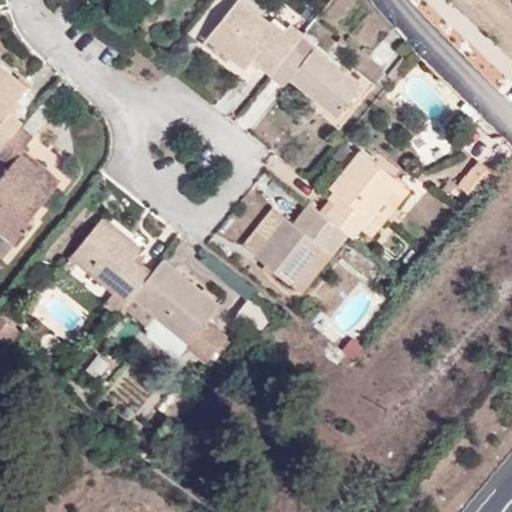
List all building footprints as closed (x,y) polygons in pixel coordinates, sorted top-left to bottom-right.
[(273,74),(304,36),(306,33),(292,23),(284,33),(242,0),(238,0),(209,37),(233,58),(247,69),(255,59),(273,74)] [(315,50),(317,47),(304,36),(273,74),(285,85),(291,78),(339,116),(362,87),(315,50)] [(229,64),(233,58),(209,37),(204,44),(229,64)] [(390,75),(394,79),(410,59),(406,55),(390,75)] [(0,148),(1,150),(22,125),(24,122),(10,111),(29,87),(0,63),(0,148)] [(0,151),(0,154),(12,163),(0,178),(0,225),(13,236),(21,241),(35,223),(31,220),(63,179),(24,148),(34,136),(22,125),(1,150),(0,151)] [(341,195),(335,203),(326,213),(350,233),(355,236),(362,227),(400,181),(363,150),(332,187),(335,190),(341,195)] [(491,172),(477,160),(457,181),(470,194),(491,172)] [(374,236),(411,190),(400,181),(362,227),(374,236)] [(335,190),(329,198),(335,203),(341,195),(335,190)] [(350,233),(326,213),(312,202),(296,222),(287,216),(257,253),(258,255),(295,286),(326,247),(334,253),(350,233)] [(251,248),(257,253),(287,216),(283,213),(268,232),(263,232),(251,248)] [(72,257),(115,292),(128,303),(134,297),(153,273),(135,258),(141,249),(104,218),(72,257)] [(0,246),(3,248),(13,236),(0,225),(0,246)] [(295,286),(302,292),(334,253),(326,247),(295,286)] [(220,305),(164,259),(153,273),(134,297),(188,341),(209,358),(228,335),(208,319),(220,305)] [(115,292),(105,304),(119,315),(128,303),(115,292)] [(179,353),(188,341),(134,297),(128,303),(153,324),(149,328),(179,353)] [(20,330),(0,315),(0,338),(8,345),(20,330)] [(353,340),(343,351),(356,361),(365,350),(353,340)] [(141,438),(133,447),(153,463),(160,453),(141,438)]
